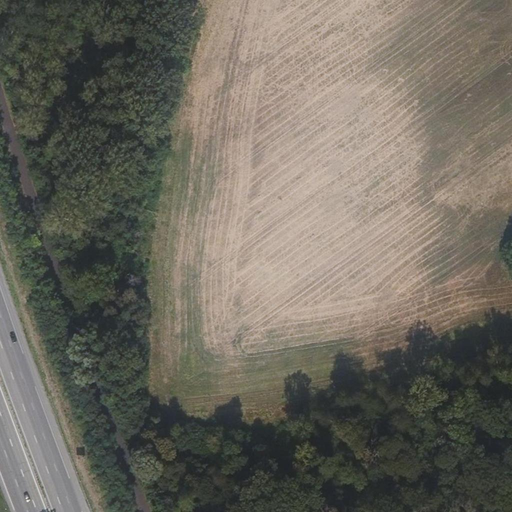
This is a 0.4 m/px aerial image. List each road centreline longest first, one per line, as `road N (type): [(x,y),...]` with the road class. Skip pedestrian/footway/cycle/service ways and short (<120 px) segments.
road 1 (track): [(151,511),(0,78)]
road 2 (motorway): [(68,511),(0,328)]
